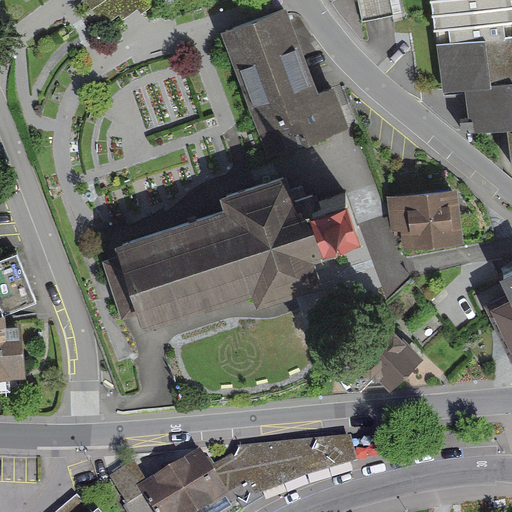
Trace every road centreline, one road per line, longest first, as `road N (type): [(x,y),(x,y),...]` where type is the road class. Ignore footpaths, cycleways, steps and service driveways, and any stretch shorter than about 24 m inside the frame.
road 1 (tertiary): [(511,398),(89,434)]
road 2 (residential): [(89,434),(83,330),(0,111)]
road 3 (residential): [(511,189),(373,81),(306,0)]
road 4 (residential): [(511,467),(421,477),(305,511)]
